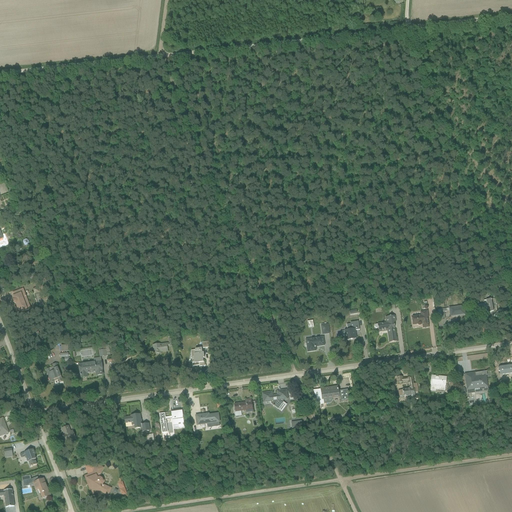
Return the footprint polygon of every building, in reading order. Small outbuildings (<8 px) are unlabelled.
[(8,178),(2,181),(4,185),(6,184),(9,191),(8,191),(9,194),(10,194),(14,193),(8,178)] [(21,214),(18,215),(25,226),(27,225),(21,214)] [(31,310),(23,290),(13,294),(14,297),(13,298),(14,301),(13,302),(13,303),(14,304),(15,305),(16,305),(17,307),(15,308),(17,315),(31,310)] [(493,314),(497,313),(495,307),(499,306),(498,299),(483,302),(483,298),(479,299),(480,306),(476,307),(477,314),(481,314),(481,313),(487,311),(488,314),(493,313),(493,314)] [(450,318),(465,316),(464,307),(448,309),(449,309),(437,311),(439,320),(445,319),(444,313),(449,312),(450,318)] [(422,330),(428,329),(427,319),(428,319),(427,312),(420,313),(420,316),(411,318),(412,327),(417,326),(418,328),(420,327),(421,326),(422,326),(422,330)] [(389,344),(397,343),(395,331),(394,331),(394,324),(394,323),(396,323),(395,317),(385,318),(385,323),(377,324),(377,325),(376,326),(375,326),(374,327),(374,328),(374,329),(375,329),(376,329),(378,329),(378,334),(388,332),(389,344)] [(346,341),(356,340),(354,332),(356,332),(356,331),(359,331),(358,322),(350,323),(350,325),(346,325),(347,331),(344,331),(344,332),(342,332),(341,333),(342,337),(343,337),(345,337),(345,339),(346,338),(346,341)] [(320,326),(322,336),(330,335),(328,325),(320,326)] [(168,353),(167,348),(173,347),(171,338),(168,338),(169,344),(160,345),(152,346),(153,356),(162,354),(161,354),(168,353)] [(324,346),(323,338),(306,340),(308,353),(315,352),(315,347),(318,347),(324,346)] [(98,352),(99,358),(110,356),(109,346),(99,347),(100,351),(98,352)] [(199,368),(204,367),(204,363),(203,363),(203,359),(204,359),(203,354),(202,354),(201,350),(195,350),(195,351),(191,352),(193,364),(192,368),(199,367),(199,368)] [(68,354),(60,355),(60,359),(64,359),(64,363),(69,363),(68,354)] [(96,377),(103,376),(101,358),(93,359),(94,363),(78,365),(80,380),(88,379),(87,375),(95,374),(96,377)] [(57,379),(59,383),(60,382),(60,383),(61,383),(61,382),(62,381),(56,364),(52,366),(52,368),(45,371),(50,384),(54,383),(54,381),(57,379)] [(498,376),(511,374),(511,365),(508,366),(508,367),(499,368),(499,369),(497,369),(498,376)] [(467,395),(487,393),(485,376),(487,376),(486,372),(464,376),(467,395)] [(435,391),(445,392),(446,380),(439,379),(439,378),(431,377),(430,386),(430,392),(435,392),(435,391)] [(414,394),(418,393),(417,385),(413,385),(412,379),(402,380),(402,378),(396,378),(397,384),(407,383),(408,387),(409,387),(409,390),(402,390),(402,391),(398,392),(398,397),(402,397),(403,398),(414,397),(414,394)] [(338,392),(337,388),(321,390),(322,400),(323,400),(324,405),(329,404),(330,404),(331,403),(331,402),(332,402),(332,401),(332,399),(339,399),(339,398),(340,397),(341,402),(347,402),(347,400),(349,400),(347,390),(338,392)] [(287,400),(286,391),(277,392),(277,396),(271,397),(271,393),(262,395),(263,404),(270,403),(271,405),(278,410),(283,403),(283,401),(287,400)] [(246,414),(253,413),(251,400),(245,401),(245,404),(234,405),(235,413),(234,413),(235,418),(241,417),(241,413),(245,412),(246,414)] [(173,431),(184,429),(182,412),(173,413),(173,414),(171,414),(171,418),(172,419),(173,431)] [(165,414),(159,415),(162,434),(167,433),(165,420),(172,419),(171,418),(165,418),(165,414)] [(141,433),(150,432),(149,424),(141,426),(140,415),(131,417),(131,418),(124,419),(125,425),(131,424),(131,427),(134,426),(135,430),(140,429),(141,433)] [(213,424),(219,424),(218,415),(205,417),(205,416),(196,417),(197,427),(207,425),(207,428),(208,429),(213,428),(214,427),(213,424)] [(0,437),(9,434),(3,419),(0,419),(0,437)] [(65,444),(76,440),(72,431),(70,432),(68,427),(62,429),(64,435),(62,436),(65,444)] [(4,450),(5,459),(15,457),(14,449),(4,450)] [(34,456),(35,456),(33,450),(20,455),(22,459),(25,457),(27,463),(28,462),(30,468),(37,465),(35,460),(36,460),(34,456)] [(85,477),(92,495),(100,492),(109,496),(112,489),(103,485),(104,482),(103,478),(100,477),(104,469),(96,465),(96,466),(86,467),(89,476),(85,477)] [(39,491),(42,499),(51,496),(48,491),(43,480),(39,482),(37,478),(31,480),(22,482),(23,488),(33,486),(36,492),(39,491)] [(117,485),(121,496),(128,498),(120,479),(117,485)] [(0,497),(4,497),(6,508),(14,507),(12,491),(0,492),(0,497)]
